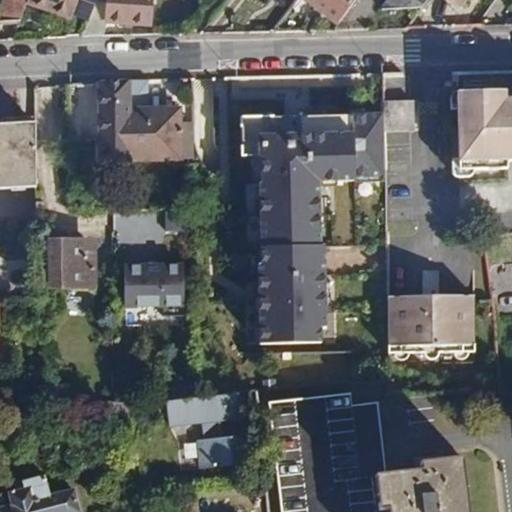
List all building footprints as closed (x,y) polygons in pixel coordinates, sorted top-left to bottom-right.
[(3,0),(0,10),(0,23),(19,23),(28,0),(3,0)] [(99,0),(28,0),(72,18),(74,14),(90,20),(99,1),(99,0)] [(108,0),(108,1),(106,23),(150,23),(150,0),(108,0)] [(304,0),(337,25),(355,0),(304,0)] [(388,0),(382,8),(421,9),(427,0),(388,0)] [(433,0),(453,15),(464,0),(433,0)] [(106,35),(106,23),(108,1),(99,1),(90,20),(83,36),(106,35)] [(178,107),(129,107),(129,81),(92,82),(92,157),(178,157),(178,107)] [(37,121),(50,119),(47,87),(34,89),(37,121)] [(508,161),(511,160),(511,100),(505,101),(505,90),(456,92),(460,172),(509,169),(508,161)] [(412,101),(383,102),(383,114),(383,133),(413,133),(412,101)] [(383,114),(240,116),(241,156),(261,155),(262,183),(259,183),(260,264),(257,264),(255,343),(316,344),(317,329),(322,329),(322,247),(318,247),(319,183),(354,183),(354,179),(384,180),(383,133),(383,114)] [(0,125),(0,187),(39,185),(38,164),(37,123),(30,123),(0,125)] [(169,232),(184,227),(179,209),(163,214),(169,232)] [(98,239),(53,240),(53,285),(99,285),(98,239)] [(184,292),(183,249),(124,251),(125,294),(184,292)] [(511,312),(511,260),(484,262),(491,313),(511,312)] [(439,272),(423,273),(424,297),(385,299),(388,356),(476,352),(473,295),(440,297),(439,272)] [(464,511),(458,461),(419,466),(420,474),(384,478),(375,403),(353,406),(351,392),(269,403),(283,511),(464,511)] [(245,465),(237,394),(182,400),(184,424),(202,422),(203,439),(199,440),(202,469),(245,465)] [(0,511),(73,511),(72,504),(47,507),(45,486),(23,488),(23,497),(9,499),(10,511),(0,511)]
